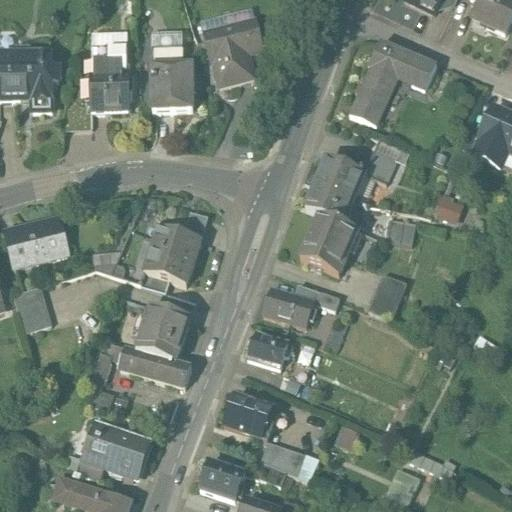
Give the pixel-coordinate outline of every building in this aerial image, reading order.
[(406,0),(404,5),(433,19),(441,3),(442,0),(406,0)] [(442,0),(441,3),(454,10),(458,0),(442,0)] [(475,0),(472,6),(471,9),(477,12),(473,20),(488,27),(486,32),(506,40),(511,26),(511,4),(502,0),(475,0)] [(237,32),(206,40),(214,70),(216,70),(222,93),(254,85),(249,62),(263,59),(256,33),(239,37),(237,32)] [(371,74),(350,122),(380,135),(400,88),(427,99),(439,70),(381,46),(369,73),(371,74)] [(126,54),(91,55),(92,80),(91,80),(91,83),(91,116),(92,116),(129,115),(128,80),(127,80),(126,54)] [(183,55),(152,55),(152,116),(193,116),(193,87),(189,74),(183,74),(183,55)] [(50,60),(32,61),(13,62),(13,61),(0,61),(0,105),(32,105),(33,117),(51,117),(51,88),(59,88),(58,76),(50,76),(50,60)] [(91,83),(72,84),(60,131),(92,130),(92,116),(91,116),(91,83)] [(511,121),(492,114),(473,162),(503,174),(510,159),(511,160),(511,121)] [(398,167),(375,157),(364,181),(364,182),(387,192),(398,167)] [(364,181),(327,164),(316,191),(317,192),(330,198),(331,198),(331,196),(354,207),(364,182),(364,181)] [(317,192),(316,191),(305,216),(320,223),(320,222),(330,198),(317,192)] [(354,207),(331,196),(331,198),(330,198),(320,222),(321,223),(343,233),(354,207)] [(442,199),(436,223),(462,230),(468,207),(442,199)] [(208,219),(190,213),(182,237),(200,243),(208,219)] [(343,233),(321,223),(302,267),(339,283),(359,240),(343,233)] [(46,226),(6,235),(14,268),(46,261),(47,265),(68,259),(62,233),(49,236),(46,226)] [(415,231),(392,227),(388,249),(412,253),(415,231)] [(182,237),(159,229),(144,276),(161,281),(186,289),(201,243),(200,243),(182,237)] [(94,261),(95,275),(111,280),(120,260),(94,261)] [(117,269),(111,280),(124,284),(128,273),(117,269)] [(300,279),(282,272),(277,284),(296,291),(300,279)] [(144,276),(136,273),(131,286),(157,294),(161,281),(144,276)] [(406,291),(383,282),(369,319),(392,328),(406,291)] [(41,291),(13,300),(25,338),(53,330),(41,291)] [(321,300),(298,292),(294,304),(315,311),(315,312),(316,312),(321,300)] [(294,304),(271,296),(263,320),(307,335),(315,312),(315,311),(294,304)] [(190,323),(149,310),(135,354),(175,367),(190,323)] [(288,351),(255,340),(252,350),(250,349),(246,362),(248,363),(247,365),(280,376),(284,363),(288,364),(292,353),(288,351)] [(126,351),(109,345),(104,358),(122,364),(126,351)] [(135,354),(126,351),(122,364),(119,371),(184,392),(191,372),(135,354)] [(89,410),(119,422),(126,419),(130,406),(101,396),(112,361),(101,358),(89,393),(95,395),(89,410)] [(303,386),(284,381),(280,392),(299,398),(303,386)] [(273,415),(236,401),(224,432),(268,448),(268,447),(274,430),(268,428),(273,415)] [(145,446),(92,427),(79,463),(102,471),(132,482),(145,446)] [(342,429),(337,449),(357,454),(362,434),(342,429)] [(305,461),(268,447),(268,448),(261,467),(264,468),(286,478),(297,483),(305,461)] [(102,471),(79,463),(75,474),(98,483),(102,471)] [(244,478),(211,466),(201,494),(234,506),(244,478)] [(286,478),(264,468),(258,484),(280,492),(286,478)] [(420,483),(405,477),(394,500),(408,507),(420,483)] [(126,511),(128,507),(60,484),(54,502),(82,511),(126,511)]
